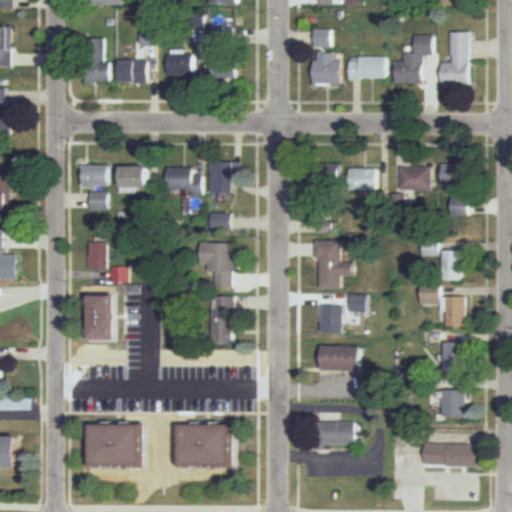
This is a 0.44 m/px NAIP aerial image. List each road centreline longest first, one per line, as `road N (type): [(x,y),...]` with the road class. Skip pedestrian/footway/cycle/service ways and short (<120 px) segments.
road 1 (residential): [(280,0),(282,511)]
road 2 (residential): [(61,0),(61,511)]
road 3 (residential): [(62,123),(511,127)]
road 4 (residential): [(511,127),(504,511)]
